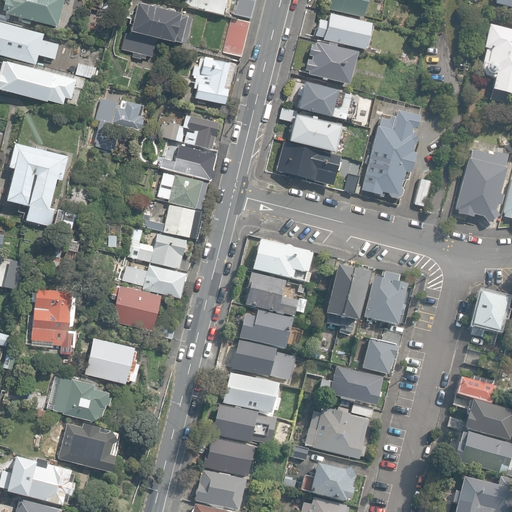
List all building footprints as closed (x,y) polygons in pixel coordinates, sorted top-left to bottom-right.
[(30,20),(57,27),(64,0),(2,0),(3,1),(4,1),(2,10),(5,11),(4,14),(22,19),(21,21),(30,23),(30,20)] [(186,0),(185,6),(196,9),(196,8),(204,10),(204,11),(222,15),(225,0),(186,0)] [(235,0),(232,15),(251,19),(255,0),(235,0)] [(327,0),(325,8),(361,16),(364,0),(327,0)] [(511,0),(493,0),(493,4),(511,8),(511,0)] [(131,57),(140,59),(140,58),(145,59),(146,56),(151,57),(156,38),(178,43),(185,17),(178,15),(178,14),(136,4),(129,34),(125,33),(121,50),(132,52),(131,57)] [(321,40),(361,50),(367,24),(328,14),(326,22),(318,20),(314,36),(321,37),(321,40)] [(223,52),(240,57),(249,22),(232,17),(223,52)] [(0,55),(35,64),(38,55),(54,59),(58,44),(42,40),(44,33),(0,22),(0,55)] [(505,92),(511,94),(511,30),(488,24),(483,48),(485,48),(480,70),(484,75),(493,77),(490,89),(491,89),(505,92)] [(307,74),(346,84),(354,52),(333,47),(334,44),(326,42),(325,45),(315,43),(314,46),(310,45),(307,55),(311,56),(310,61),(307,60),(304,70),(307,71),(307,74)] [(100,54),(102,47),(93,45),(91,52),(100,54)] [(194,98),(224,104),(233,64),(212,59),(212,58),(205,56),(204,59),(200,58),(198,66),(194,65),(191,82),(194,83),(193,88),(196,89),(194,98)] [(0,90),(47,102),(54,74),(5,62),(4,63),(1,62),(0,66),(0,90)] [(75,75),(92,79),(95,67),(78,63),(75,75)] [(176,94),(185,96),(188,79),(180,77),(176,94)] [(296,109),(343,120),(350,95),(302,83),(296,109)] [(502,105),(505,92),(491,89),(488,101),(502,105)] [(120,106),(115,105),(116,103),(100,99),(95,120),(99,121),(110,124),(137,130),(137,129),(138,129),(141,120),(139,119),(139,117),(141,105),(121,100),(120,106)] [(205,110),(227,115),(228,106),(207,101),(205,110)] [(287,141),(331,152),(337,127),(293,116),(295,111),(281,108),(278,119),(292,122),(287,141)] [(389,197),(394,198),(400,196),(401,190),(399,186),(403,171),(408,172),(413,153),(410,152),(412,142),(415,141),(411,132),(409,133),(410,128),(414,129),(417,116),(395,110),(393,117),(388,116),(387,120),(379,118),(377,126),(376,126),(360,190),(379,195),(380,191),(387,193),(389,197)] [(68,121),(70,114),(63,112),(61,120),(68,121)] [(219,141),(212,139),(216,122),(190,115),(187,126),(178,124),(179,122),(169,120),(168,123),(161,121),(158,134),(181,140),(182,133),(186,134),(184,141),(206,147),(206,148),(216,151),(219,141)] [(114,147),(117,133),(109,131),(110,124),(99,121),(94,142),(95,143),(94,146),(112,150),(112,147),(114,147)] [(300,178),(330,185),(338,156),(282,142),(275,171),(288,174),(287,177),(299,181),(300,178)] [(25,220),(50,226),(53,210),(48,209),(56,179),(61,180),(67,156),(14,143),(8,167),(14,168),(6,200),(18,203),(16,213),(22,214),(24,205),(28,206),(25,220)] [(158,166),(209,180),(212,169),(209,168),(213,154),(203,151),(202,153),(198,152),(199,150),(178,144),(175,155),(179,156),(178,162),(160,158),(158,166)] [(482,216),(485,222),(497,215),(494,209),(495,204),(498,205),(501,195),(497,194),(500,181),(502,182),(503,176),(501,176),(503,167),(502,167),(505,155),(498,153),(499,149),(495,148),(493,155),(469,149),(467,158),(466,158),(453,209),(456,210),(456,213),(471,217),(472,213),(482,216)] [(342,190),(352,192),(361,160),(351,157),(342,190)] [(192,207),(192,206),(197,207),(204,181),(199,180),(199,181),(173,173),(172,175),(162,172),(155,195),(167,198),(166,200),(192,207)] [(412,203),(424,207),(430,180),(418,177),(412,203)] [(511,179),(510,179),(501,212),(503,213),(502,216),(511,218),(511,179)] [(141,228),(194,239),(200,212),(168,205),(164,224),(158,222),(159,217),(144,214),(141,228)] [(53,227),(59,228),(64,212),(58,210),(53,227)] [(126,256),(178,268),(180,259),(181,255),(182,256),(183,253),(186,251),(187,246),(184,243),(185,240),(155,234),(153,246),(139,243),(141,231),(132,229),(126,256)] [(61,246),(64,236),(56,234),(53,245),(61,246)] [(252,270),(304,284),(311,255),(309,255),(309,253),(261,240),(259,245),(257,246),(256,251),(257,253),(252,270)] [(0,285),(19,290),(25,263),(0,256),(0,285)] [(322,272),(333,274),(337,259),(326,256),(322,272)] [(180,259),(178,268),(188,270),(190,261),(180,259)] [(142,289),(178,298),(184,274),(148,265),(146,273),(124,267),(120,283),(130,286),(131,283),(143,285),(142,289)] [(323,322),(339,326),(353,272),(337,268),(323,322)] [(355,272),(353,272),(339,326),(338,330),(351,332),(354,322),(357,323),(369,275),(365,274),(363,271),(358,270),(355,272)] [(363,318),(396,326),(406,286),(398,284),(400,276),(384,273),(383,280),(373,277),(363,318)] [(246,305),(294,317),(298,302),(283,299),(287,283),(251,274),(246,293),(248,294),(246,295),(245,298),(246,301),(246,302),(246,305)] [(111,321),(150,330),(159,295),(112,284),(110,293),(117,295),(111,321)] [(51,345),(73,347),(74,331),(68,331),(68,327),(71,325),(72,321),(73,321),(75,300),(71,296),(71,292),(35,289),(31,340),(51,342),(51,345)] [(470,335),(481,337),(482,332),(489,334),(490,331),(498,333),(506,300),(479,294),(471,326),(473,327),(470,335)] [(238,339),(284,351),(292,320),(257,312),(255,317),(244,315),(238,339)] [(154,334),(171,339),(174,328),(157,323),(154,334)] [(380,342),(398,347),(402,335),(384,330),(380,342)] [(0,344),(6,346),(9,335),(0,332),(0,344)] [(84,373),(123,383),(124,379),(133,381),(137,364),(133,363),(134,359),(131,358),(133,350),(131,350),(132,347),(92,337),(84,373)] [(231,370),(268,379),(275,351),(239,341),(231,370)] [(361,369),(387,376),(391,359),(394,359),(397,348),(369,341),(361,369)] [(1,367),(11,370),(15,358),(5,355),(1,367)] [(360,403),(376,407),(380,391),(379,391),(382,379),(336,367),(332,383),(321,380),(318,392),(329,394),(329,395),(340,398),(339,400),(353,403),(353,404),(359,405),(360,403)] [(222,404),(270,416),(278,386),(262,382),(263,380),(254,378),(254,380),(230,374),(229,378),(227,379),(226,383),(227,385),(222,404)] [(87,419),(87,422),(96,417),(97,415),(99,416),(101,408),(102,409),(103,404),(106,405),(108,397),(105,396),(106,392),(92,389),(93,384),(70,379),(70,380),(60,377),(53,410),(62,412),(62,414),(87,419)] [(457,395),(492,405),(497,389),(461,379),(457,395)] [(511,435),(511,411),(472,402),(472,400),(457,395),(453,406),(468,411),(466,415),(468,416),(465,430),(511,442),(511,435)] [(351,415),(371,420),(374,410),(353,405),(351,415)] [(211,435),(250,444),(256,415),(218,406),(211,435)] [(311,449),(358,460),(359,457),(363,458),(365,448),(362,447),(363,443),(362,443),(368,420),(350,416),(350,415),(346,415),(347,411),(337,408),(336,412),(333,411),(323,409),(322,412),(321,412),(320,414),(313,412),(304,445),(312,447),(311,449)] [(39,409),(36,415),(45,418),(47,411),(39,409)] [(463,431),(465,421),(450,417),(447,427),(463,431)] [(57,459),(108,471),(112,454),(107,453),(110,443),(114,440),(108,429),(98,427),(98,426),(82,422),(81,426),(66,423),(57,459)] [(477,468),(505,475),(511,449),(511,445),(466,433),(466,435),(461,434),(459,444),(457,444),(453,462),(470,466),(470,468),(476,469),(477,468)] [(202,467),(246,478),(253,450),(212,439),(211,443),(209,443),(209,446),(210,447),(209,450),(207,449),(202,467)] [(288,457),(305,461),(308,450),(291,445),(288,457)] [(0,486),(61,504),(62,500),(66,501),(68,493),(70,494),(73,482),(71,481),(73,473),(69,472),(70,469),(55,465),(56,459),(49,457),(48,463),(46,463),(47,460),(36,457),(35,460),(15,455),(10,472),(2,470),(0,476),(0,475),(0,486)] [(309,494),(344,503),(345,500),(349,502),(352,490),(351,489),(353,480),(354,479),(348,469),(343,471),(316,465),(313,479),(303,477),(300,490),(309,492),(309,494)] [(435,477),(454,482),(457,471),(438,466),(435,477)] [(194,501),(237,511),(244,481),(202,471),(199,483),(194,501)] [(511,490),(507,489),(509,480),(499,478),(497,486),(462,479),(459,493),(454,492),(452,503),(456,504),(454,511),(510,511),(511,503),(511,490)] [(282,486),(293,489),(295,482),(284,479),(282,486)] [(0,500),(0,501),(10,505),(12,499),(2,495),(0,500)] [(59,511),(60,509),(18,498),(14,511),(59,511)] [(347,511),(348,508),(345,508),(346,507),(313,498),(311,505),(303,503),(300,511),(347,511)]
